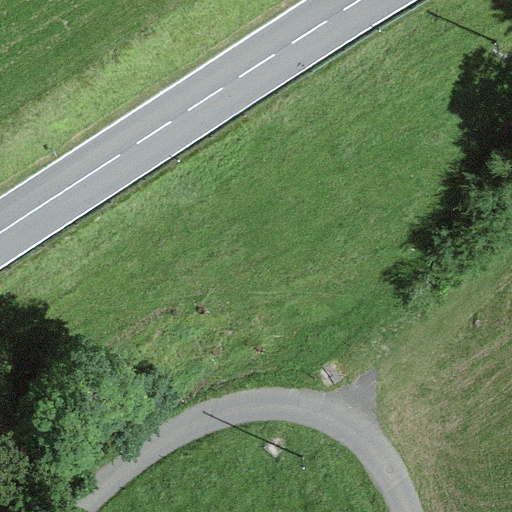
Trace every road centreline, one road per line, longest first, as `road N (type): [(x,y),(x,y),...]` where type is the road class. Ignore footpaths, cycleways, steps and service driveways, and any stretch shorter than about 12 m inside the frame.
road 1 (secondary): [(361,0),(0,236)]
road 2 (unclassified): [(76,511),(181,428),(265,403),(303,406),(343,425),(370,447),(407,511)]
